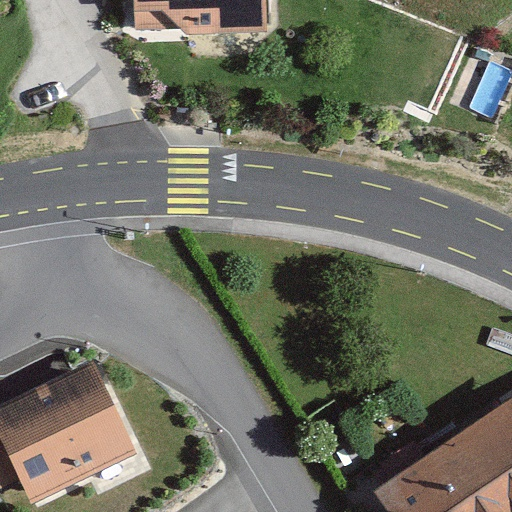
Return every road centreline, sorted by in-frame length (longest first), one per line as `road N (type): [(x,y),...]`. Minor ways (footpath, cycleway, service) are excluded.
road 1 (primary): [(121,182),(315,193),(381,206),(511,253)]
road 2 (residential): [(72,280),(193,357),(232,397),(300,511)]
road 3 (residential): [(121,182),(53,0)]
